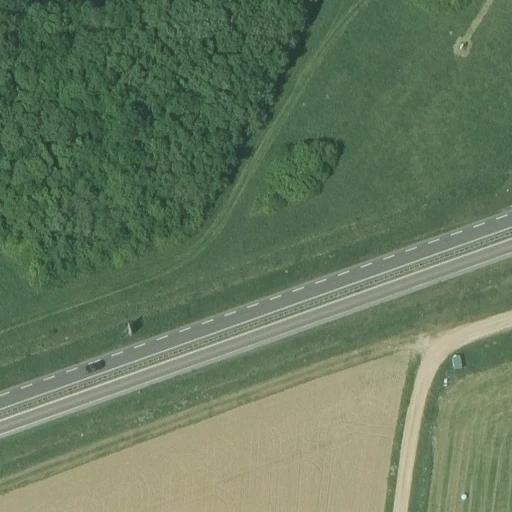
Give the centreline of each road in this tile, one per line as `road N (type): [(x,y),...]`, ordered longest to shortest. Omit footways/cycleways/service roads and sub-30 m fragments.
road 1 (primary): [(511,220),(0,402)]
road 2 (primary): [(0,428),(511,246)]
road 3 (track): [(0,493),(433,330),(457,343)]
road 4 (track): [(404,511),(427,381),(457,343)]
